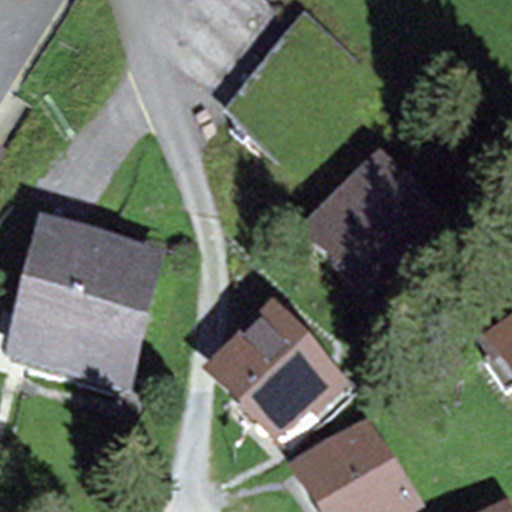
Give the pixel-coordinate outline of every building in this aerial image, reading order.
[(0,0),(0,164),(35,109),(0,86),(0,83),(13,63),(5,57),(37,4),(30,0),(0,0)] [(312,31),(233,128),(307,187),(385,91),(312,31)] [(381,185),(323,245),(376,298),(435,238),(381,185)] [(145,283),(56,259),(27,373),(116,396),(145,283)] [(313,399),(333,418),(357,394),(299,337),(285,352),(270,337),(228,380),(281,432),(313,399)] [(511,348),(487,367),(508,396),(511,393),(511,348)] [(428,511),(377,438),(312,483),(332,511),(428,511)]
